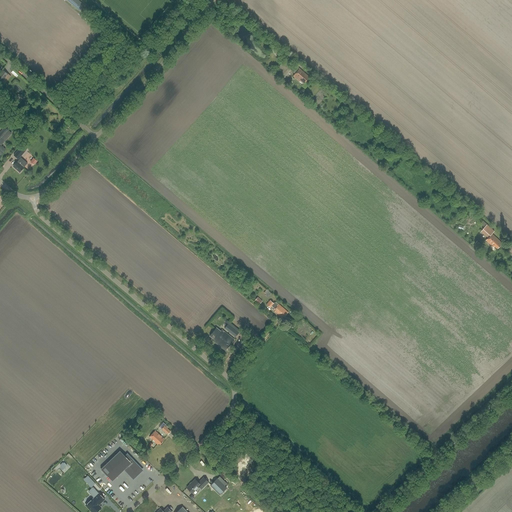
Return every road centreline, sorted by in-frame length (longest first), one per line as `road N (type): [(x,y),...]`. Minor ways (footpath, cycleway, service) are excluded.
road 1 (unclassified): [(129,511),(223,422),(233,392),(32,200)]
road 2 (unclassified): [(32,200),(44,196),(211,0)]
road 3 (track): [(511,389),(377,511)]
